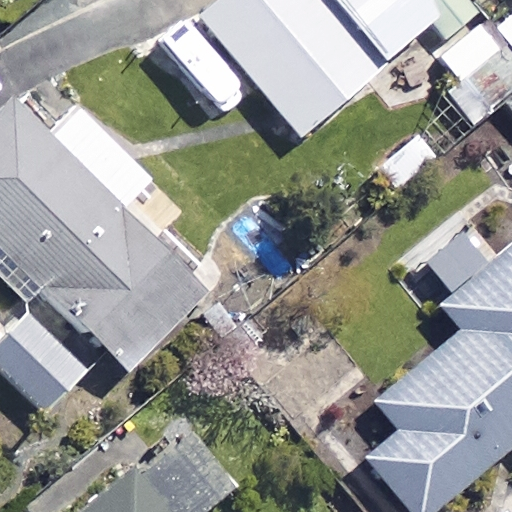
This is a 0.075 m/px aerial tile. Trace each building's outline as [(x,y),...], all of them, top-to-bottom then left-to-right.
[(313,0),(221,0),(194,25),(299,144),(379,74),(313,0)] [(418,0),(321,0),(381,70),(437,22),(418,0)] [(196,306),(8,115),(0,123),(0,270),(39,311),(47,303),(122,379),(196,306)] [(309,268),(258,204),(209,244),(261,307),(309,268)] [(511,247),(438,311),(459,336),(379,405),(402,431),(359,468),(397,511),(434,511),(511,446),(511,247)] [(78,376),(26,324),(0,349),(0,380),(37,417),(78,376)] [(205,511),(223,499),(182,446),(95,511),(205,511)]
